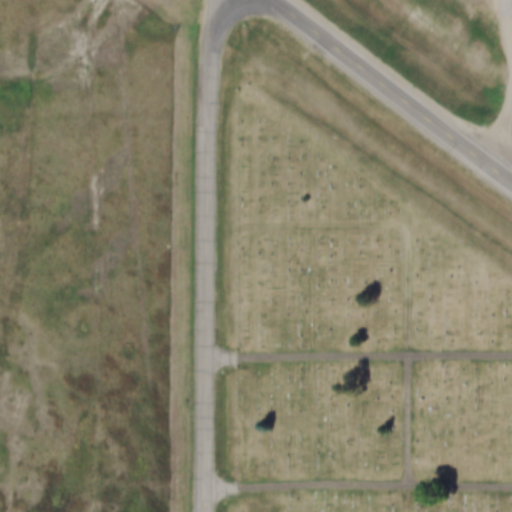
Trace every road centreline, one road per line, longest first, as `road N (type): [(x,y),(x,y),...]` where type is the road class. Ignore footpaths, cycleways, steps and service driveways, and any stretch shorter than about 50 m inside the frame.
road 1 (residential): [(234,0),(212,77),(207,511)]
road 2 (secondary): [(511,173),(285,0)]
